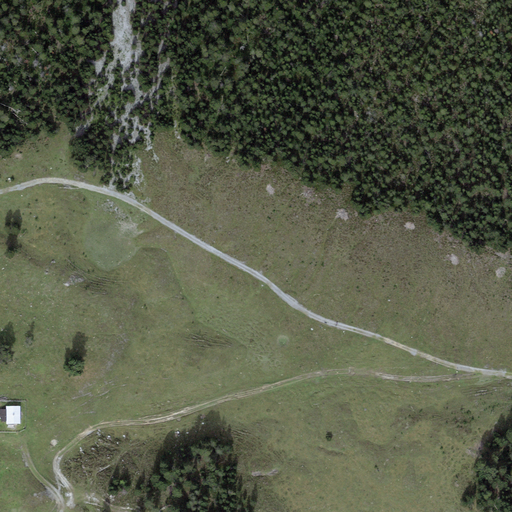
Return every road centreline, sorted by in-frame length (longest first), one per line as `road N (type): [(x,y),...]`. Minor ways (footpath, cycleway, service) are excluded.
road 1 (track): [(0,189),(56,179),(122,197),(324,320),(471,370)]
road 2 (track): [(471,370),(440,381),(303,374),(182,415),(101,427),(57,464),(72,501),(55,511)]
